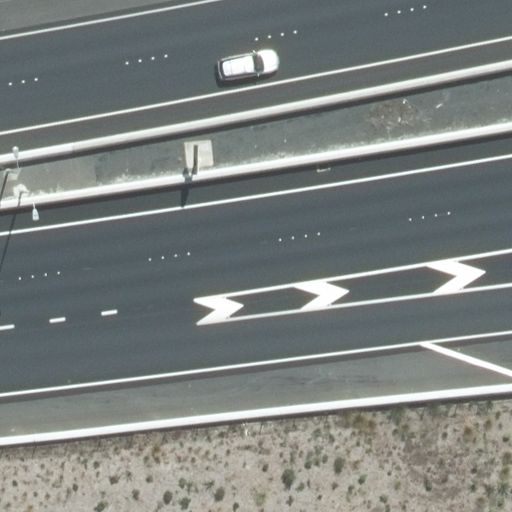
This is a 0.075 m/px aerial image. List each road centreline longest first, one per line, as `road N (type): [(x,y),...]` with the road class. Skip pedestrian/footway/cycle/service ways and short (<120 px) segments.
road 1 (motorway): [(511,201),(0,281)]
road 2 (motorway): [(511,310),(207,343),(0,344)]
road 3 (motorway): [(0,80),(453,0)]
